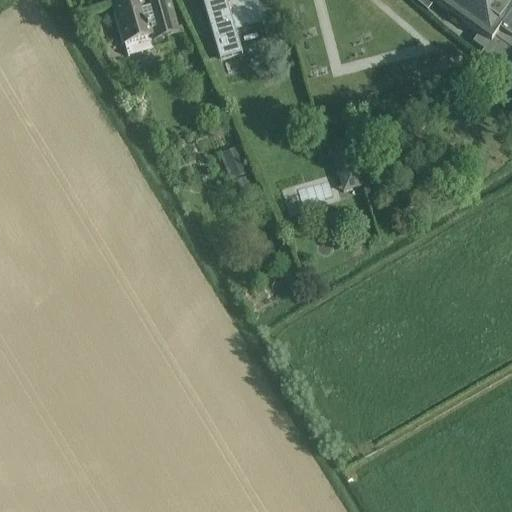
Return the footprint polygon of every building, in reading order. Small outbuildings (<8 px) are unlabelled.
[(177,36),(168,3),(168,2),(145,9),(142,0),(138,0),(113,7),(128,59),(169,47),(167,39),(177,36)] [(258,4),(256,0),(201,0),(218,59),(239,53),(227,13),(258,4)] [(511,0),(422,0),(420,4),(428,12),(434,4),(478,36),(472,43),(484,52),(481,57),(511,78),(511,0)] [(234,32),(237,44),(257,40),(255,28),(234,32)] [(354,179),(343,140),(327,145),(338,184),(354,179)] [(219,157),(231,183),(250,174),(238,148),(219,157)]
